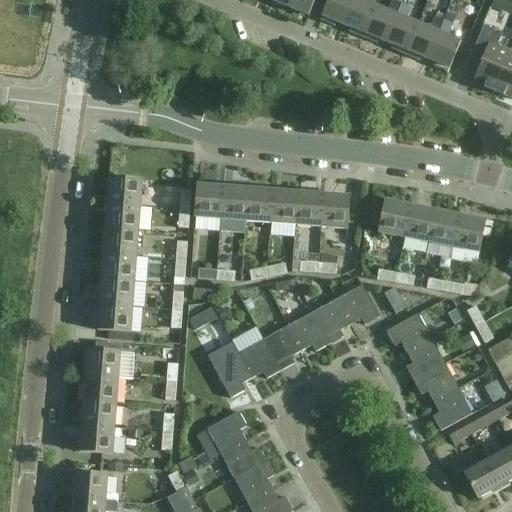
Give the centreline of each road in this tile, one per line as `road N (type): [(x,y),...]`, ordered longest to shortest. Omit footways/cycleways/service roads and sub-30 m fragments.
road 1 (residential): [(489,172),(71,106)]
road 2 (residential): [(21,511),(71,106)]
road 3 (residential): [(327,511),(284,429),(293,403),(359,373),(443,511)]
road 4 (residential): [(485,112),(204,0)]
